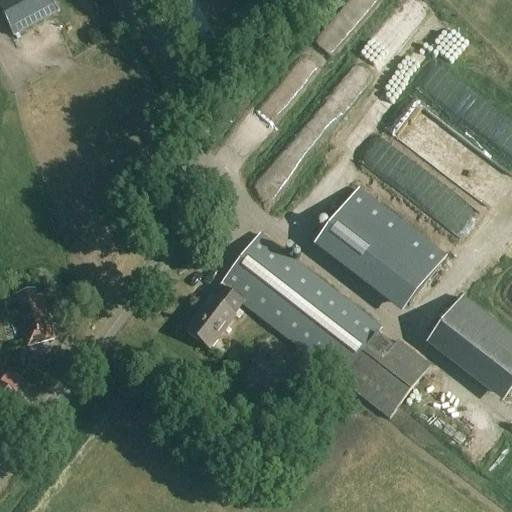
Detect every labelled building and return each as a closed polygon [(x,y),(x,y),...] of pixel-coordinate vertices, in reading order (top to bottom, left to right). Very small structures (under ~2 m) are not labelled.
[(56,14),(48,0),(0,0),(0,12),(13,37),(28,29),(56,14)] [(334,21),(352,19),(349,2),(332,4),(334,21)] [(313,42),(326,45),(329,32),(315,29),(313,42)] [(307,47),(279,79),(292,91),(320,59),(307,47)] [(345,88),(355,71),(347,66),(337,83),(345,88)] [(400,316),(446,258),(359,191),(314,248),(400,316)] [(209,352),(243,308),(389,421),(429,369),(396,344),(392,350),(376,338),(381,330),(259,236),(185,334),(209,352)] [(26,348),(53,341),(42,298),(38,300),(36,292),(3,301),(8,316),(17,314),(26,348)] [(511,338),(462,300),(432,339),(509,399),(511,394),(511,338)] [(0,414),(15,395),(0,383),(0,414)]
